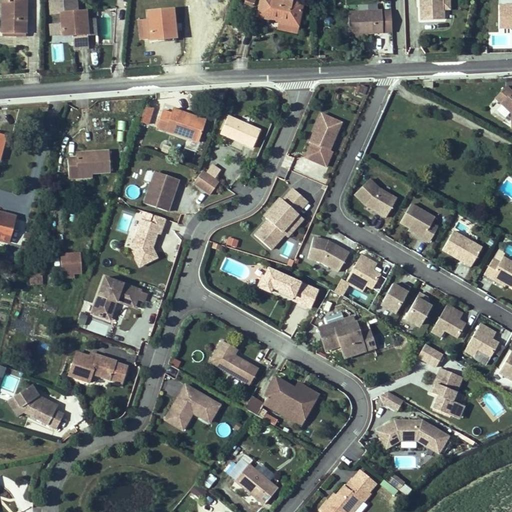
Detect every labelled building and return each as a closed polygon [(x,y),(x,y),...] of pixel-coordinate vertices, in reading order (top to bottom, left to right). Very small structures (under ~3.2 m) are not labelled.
[(252,9),(254,2),(247,0),(245,7),(252,9)] [(298,30),(302,9),(260,0),(255,21),(280,26),(298,30)] [(423,0),(424,9),(421,9),(421,22),(445,22),(445,11),(444,0),(423,0)] [(26,5),(1,6),(1,39),(12,38),(12,34),(26,33),(26,5)] [(511,7),(496,7),(496,30),(511,30),(511,7)] [(392,34),(391,12),(347,15),(348,37),(392,34)] [(172,14),(147,15),(149,45),(159,44),(159,40),(174,39),(172,14)] [(86,16),(61,17),(62,38),(72,38),(72,35),(86,35),(86,16)] [(278,34),(296,39),(298,30),(280,26),(278,34)] [(511,90),(511,91),(506,85),(494,97),(511,113),(511,127),(511,90)] [(148,104),(143,119),(150,121),(155,106),(148,104)] [(172,112),(164,109),(159,125),(201,139),(208,118),(199,115),(198,119),(186,114),(188,110),(174,106),(172,112)] [(199,115),(188,110),(186,114),(198,119),(199,115)] [(342,121),(322,112),(316,126),(318,127),(317,131),(314,130),(310,140),(312,141),(305,155),(326,164),(333,150),(330,148),(342,121)] [(227,116),(220,133),(252,147),(260,130),(227,116)] [(118,121),(116,142),(124,142),(125,122),(118,121)] [(75,161),(67,163),(69,183),(77,182),(77,177),(92,176),(110,173),(107,152),(74,156),(75,161)] [(220,181),(203,168),(194,181),(211,193),(220,181)] [(176,178),(153,170),(142,202),(166,209),(169,200),(166,199),(170,186),(173,187),(176,178)] [(384,218),(394,200),(376,189),(367,180),(352,196),(363,207),(365,205),(371,208),(370,211),(384,218)] [(308,204),(294,190),(282,201),(265,218),(267,220),(253,234),(268,249),(282,235),(281,233),(297,216),(296,215),(308,204)] [(427,243),(439,223),(408,205),(398,223),(408,229),(421,237),(420,239),(427,243)] [(126,233),(133,214),(122,210),(115,230),(126,233)] [(164,217),(151,213),(149,220),(140,217),(131,247),(139,264),(156,256),(151,246),(156,231),(159,232),(164,217)] [(286,238),(303,221),(297,216),(281,233),(282,235),(286,238)] [(0,246),(4,248),(11,226),(0,222),(0,246)] [(421,237),(408,229),(407,231),(420,239),(421,237)] [(469,266),(479,248),(451,231),(440,250),(453,258),(454,256),(463,261),(462,263),(469,266)] [(235,248),(238,241),(227,237),(225,245),(235,248)] [(347,254),(334,247),(332,249),(326,245),(326,243),(311,239),(306,260),(319,263),(336,273),(347,254)] [(81,252),(62,252),(63,271),(75,270),(82,270),(81,252)] [(511,287),(511,263),(494,253),(482,274),(489,278),(490,276),(504,283),(511,287)] [(370,271),(367,270),(371,263),(359,256),(344,283),(353,289),(357,282),(370,290),(378,276),(370,271)] [(29,271),(29,286),(42,285),(42,270),(29,271)] [(262,278),(257,290),(267,294),(268,292),(270,287),(291,296),(289,302),(307,309),(315,292),(265,271),(262,278)] [(140,287),(104,274),(91,311),(106,316),(113,299),(116,300),(118,294),(136,301),(140,287)] [(504,283),(490,276),(489,278),(503,285),(504,283)] [(394,314),(409,288),(400,284),(397,288),(393,286),(391,285),(381,301),(383,308),(394,314)] [(270,287),(268,292),(289,302),(291,296),(270,287)] [(420,324),(430,307),(428,305),(423,303),(426,298),(417,293),(403,319),(414,325),(420,324)] [(118,294),(116,300),(134,306),(136,301),(118,294)] [(113,299),(106,316),(109,318),(116,300),(113,299)] [(456,338),(464,324),(457,320),(453,318),(457,312),(445,305),(430,332),(439,337),(443,331),(456,338)] [(353,317),(333,323),(335,329),(355,323),(353,317)] [(333,323),(318,328),(324,347),(339,342),(340,345),(344,358),(364,352),(359,333),(355,323),(335,329),(333,323)] [(490,357),(498,343),(490,339),(487,337),(491,330),(479,323),(463,351),(473,356),(476,350),(490,357)] [(368,330),(359,333),(364,352),(374,349),(368,330)] [(227,343),(215,364),(247,384),(257,368),(244,361),(242,364),(237,361),(239,358),(243,352),(227,343)] [(417,359),(436,368),(443,354),(424,344),(417,359)] [(485,364),(490,357),(476,350),(473,356),(472,357),(485,364)] [(511,380),(511,352),(511,353),(509,351),(500,368),(502,375),(511,380)] [(73,352),(65,374),(85,381),(89,373),(118,383),(123,366),(111,362),(112,361),(93,355),(92,358),(73,352)] [(439,371),(433,386),(435,387),(431,396),(437,399),(432,411),(454,419),(459,406),(452,403),(461,380),(439,371)] [(294,390),(274,379),(264,397),(266,398),(262,405),(276,413),(280,406),(302,419),(313,401),(300,393),(298,397),(292,394),(294,390)] [(182,384),(164,415),(175,422),(176,419),(183,423),(189,412),(206,422),(216,404),(182,384)] [(294,390),(292,394),(298,397),(300,393),(313,401),(316,396),(297,385),(294,390)] [(54,406),(35,398),(27,387),(10,400),(21,415),(54,430),(61,415),(52,411),(54,406)] [(389,392),(379,395),(382,404),(397,412),(403,401),(389,392)] [(251,396),(243,409),(255,416),(262,403),(251,396)] [(21,415),(10,400),(4,404),(15,419),(21,415)] [(302,419),(280,406),(276,413),(298,426),(302,419)] [(459,421),(464,408),(459,406),(454,419),(459,421)] [(175,422),(164,415),(162,418),(180,428),(183,423),(176,419),(175,422)] [(215,431),(224,437),(230,428),(220,422),(215,431)] [(394,422),(376,432),(382,441),(388,437),(392,444),(399,441),(416,439),(431,447),(432,445),(440,449),(444,442),(450,445),(454,437),(448,434),(426,422),(425,424),(397,427),(394,422)] [(388,437),(382,441),(386,448),(392,444),(388,437)] [(275,490),(246,467),(233,483),(261,506),(275,490)] [(208,489),(216,478),(209,473),(201,483),(208,489)] [(356,473),(350,481),(369,496),(375,488),(356,473)] [(393,473),(386,480),(406,497),(412,490),(393,473)] [(328,506),(326,505),(320,511),(351,511),(359,502),(362,505),(369,496),(350,481),(343,489),(342,488),(334,499),(328,506)] [(195,485),(190,492),(198,499),(203,492),(195,485)] [(332,497),(326,505),(328,506),(334,499),(332,497)] [(355,511),(362,505),(359,502),(351,511),(355,511)]
